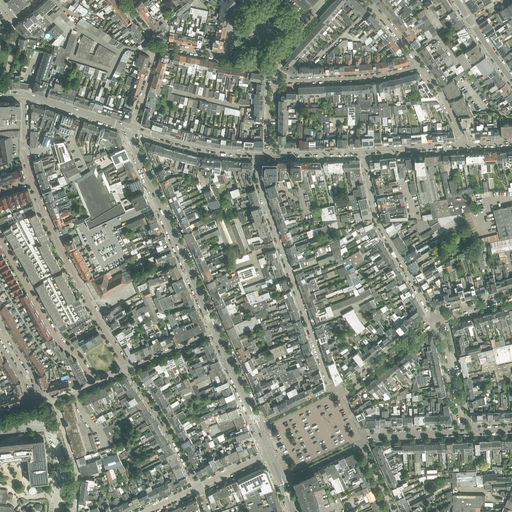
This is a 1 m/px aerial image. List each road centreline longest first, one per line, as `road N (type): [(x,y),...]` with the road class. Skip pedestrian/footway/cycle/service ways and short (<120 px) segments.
road 1 (residential): [(333,394),(262,194),(257,154)]
road 2 (residential): [(32,180),(68,264),(128,368)]
road 3 (tertiary): [(216,331),(137,151)]
road 4 (residential): [(363,151),(376,221),(436,318)]
road 5 (residential): [(93,382),(57,339),(0,237)]
road 6 (residential): [(273,81),(373,76),(420,64)]
road 7 (residential): [(128,368),(198,487)]
road 8 (tertiary): [(257,154),(133,127)]
road 9 (residential): [(436,318),(338,392)]
